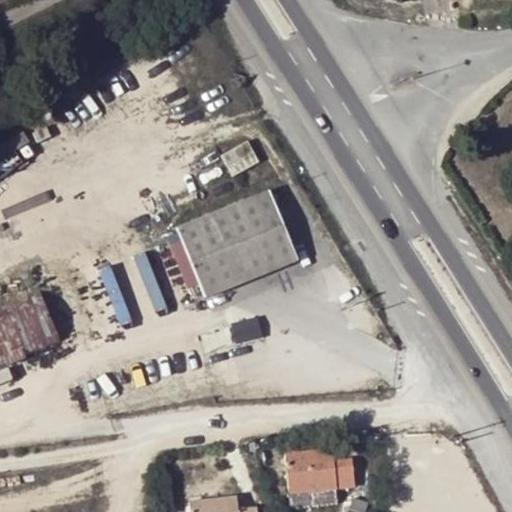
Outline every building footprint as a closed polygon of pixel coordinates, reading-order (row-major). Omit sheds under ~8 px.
[(202,295),(295,258),(267,187),(174,225),(202,295)] [(0,362),(59,336),(37,286),(0,302),(0,362)] [(248,321),(250,332),(264,329),(262,318),(248,321)] [(251,442),(246,443),(248,453),(254,451),(251,442)] [(333,450),(285,455),(288,493),(336,488),(352,486),(349,458),(334,460),(333,450)] [(269,457),(258,461),(263,474),(273,471),(269,457)] [(290,509),(338,504),(336,488),(288,493),(290,509)] [(188,503),(188,511),(254,511),(255,510),(236,511),(235,499),(188,503)]
